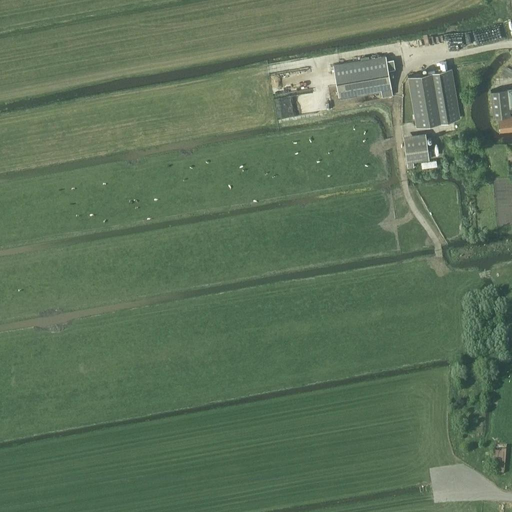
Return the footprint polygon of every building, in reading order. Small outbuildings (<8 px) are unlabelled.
[(386,55),(333,64),(338,96),(381,88),(382,95),(392,93),(391,87),(386,55)] [(452,68),(428,72),(408,75),(417,125),(436,122),(460,118),(452,68)] [(493,116),(510,114),(507,87),(490,89),(493,116)] [(500,129),(511,127),(511,114),(498,116),(500,129)] [(426,136),(404,139),(407,168),(414,167),(413,161),(429,159),(426,136)] [(436,160),(421,162),(422,168),(437,166),(436,160)] [(490,472),(504,473),(506,446),(493,445),(490,472)]
